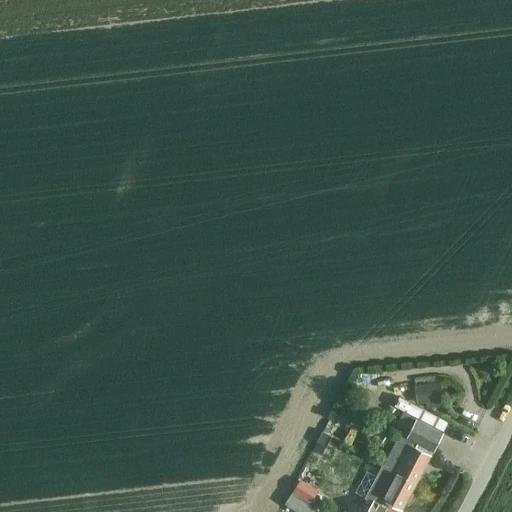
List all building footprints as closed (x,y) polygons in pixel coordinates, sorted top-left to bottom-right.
[(424,385),(427,407),(443,405),(440,382),(424,385)] [(446,424),(463,430),(467,421),(450,415),(446,424)] [(443,431),(418,418),(408,436),(414,440),(405,457),(402,455),(394,469),(417,481),(431,455),(429,454),(432,448),(434,449),(443,431)] [(314,450),(322,454),(326,446),(332,435),(323,431),(317,441),(318,442),(314,450)] [(403,508),(417,481),(394,469),(384,464),(367,496),(376,501),(369,511),(398,511),(401,507),(403,508)] [(293,491),(310,501),(317,489),(301,479),(293,491)]
